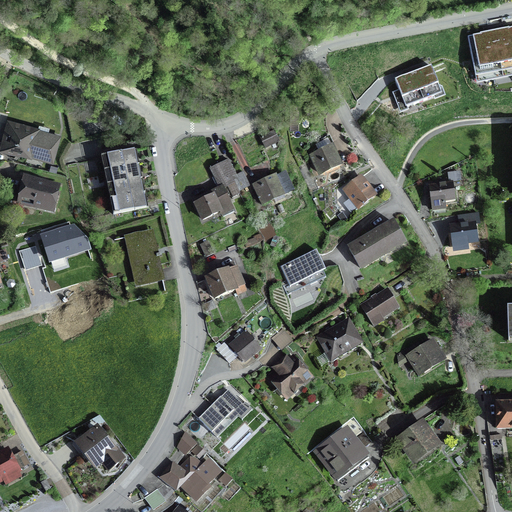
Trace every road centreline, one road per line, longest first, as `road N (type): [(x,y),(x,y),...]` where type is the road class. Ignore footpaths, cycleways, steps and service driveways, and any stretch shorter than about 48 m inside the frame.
road 1 (residential): [(312,50),(345,120),(433,254),(472,382),(496,511)]
road 2 (residential): [(163,119),(162,159),(194,331),(168,427),(113,499)]
road 3 (residential): [(511,8),(312,50)]
road 4 (track): [(0,16),(55,56),(128,87),(163,119)]
road 5 (residential): [(163,119),(0,51)]
road 6 (residential): [(312,50),(230,122),(163,119)]
road 7 (residential): [(79,511),(0,386)]
